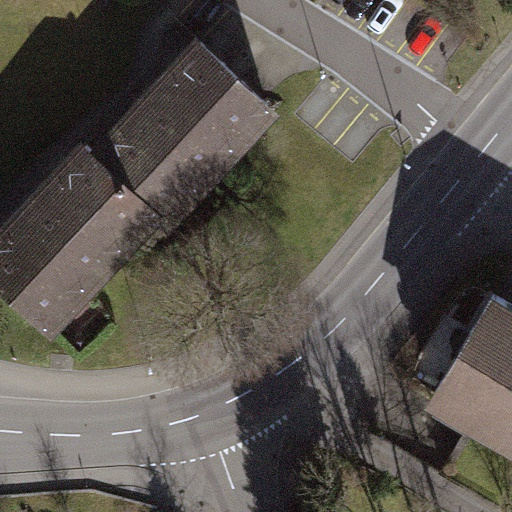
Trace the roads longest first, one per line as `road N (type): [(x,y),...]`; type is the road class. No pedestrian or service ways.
road 1 (secondary): [(261,390),(330,340),(456,191)]
road 2 (residential): [(493,146),(261,0)]
road 3 (residential): [(471,511),(261,390)]
road 4 (secondary): [(0,436),(137,432),(206,419)]
